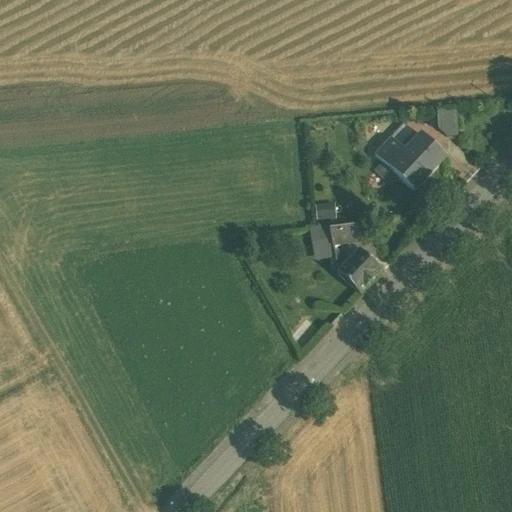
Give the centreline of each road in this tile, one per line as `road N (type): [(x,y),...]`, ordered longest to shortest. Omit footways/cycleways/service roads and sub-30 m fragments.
road 1 (residential): [(188,511),(511,172)]
road 2 (track): [(140,511),(0,264)]
